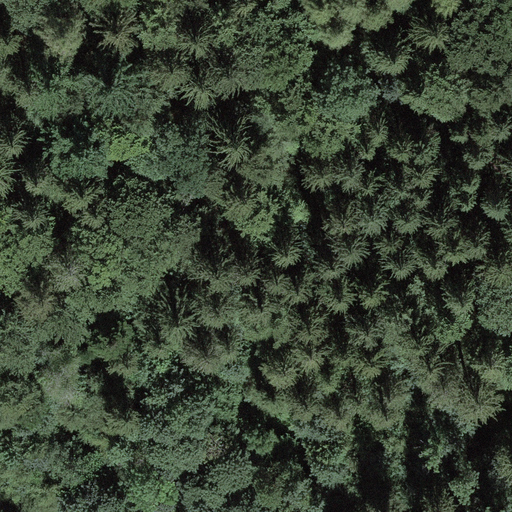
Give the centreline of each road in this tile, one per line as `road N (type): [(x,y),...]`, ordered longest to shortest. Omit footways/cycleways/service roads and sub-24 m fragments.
road 1 (track): [(283,0),(511,208)]
road 2 (track): [(0,321),(66,408),(182,511)]
